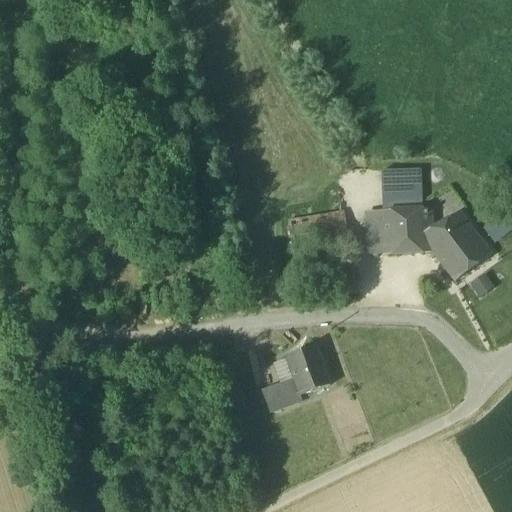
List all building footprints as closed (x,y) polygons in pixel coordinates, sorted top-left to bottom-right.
[(421,211),(422,211),(421,170),(380,172),(381,212),(414,211),(413,207),(421,206),(421,211)] [(383,256),(432,254),(454,282),(490,256),(458,214),(429,230),(429,211),(422,211),(421,211),(421,206),(413,207),(414,211),(381,212),(366,214),(368,257),(383,256)] [(288,223),(301,302),(356,293),(343,214),(288,223)] [(486,229),(495,240),(511,227),(511,222),(506,214),(486,229)] [(494,289),(484,275),(469,286),(479,299),(494,289)] [(293,381),(299,397),(327,387),(329,387),(322,368),(315,348),(285,358),(286,361),(293,381)] [(279,386),(293,381),(286,361),(272,365),(279,386)] [(340,361),(322,368),(329,387),(327,387),(329,392),(349,385),(340,361)] [(261,392),(268,413),(301,402),(299,397),(293,381),(279,386),(261,392)]
